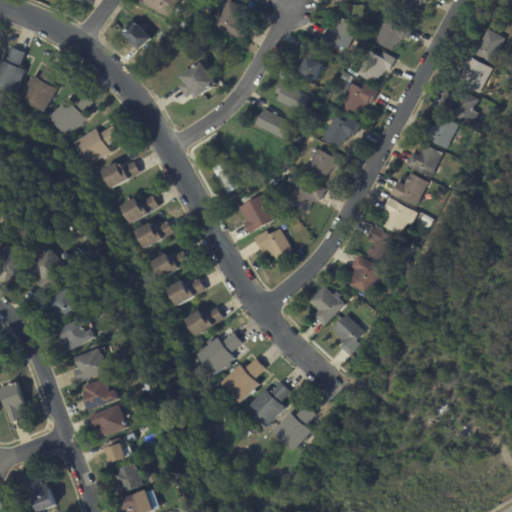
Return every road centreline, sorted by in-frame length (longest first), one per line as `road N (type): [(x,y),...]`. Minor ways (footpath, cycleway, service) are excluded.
road 1 (residential): [(0,5),(82,45),(139,96),(265,312),(342,386)]
road 2 (residential): [(461,0),(342,232),(265,312)]
road 3 (residential): [(0,304),(35,350),(94,511)]
road 4 (residential): [(294,7),(234,107),(172,151)]
